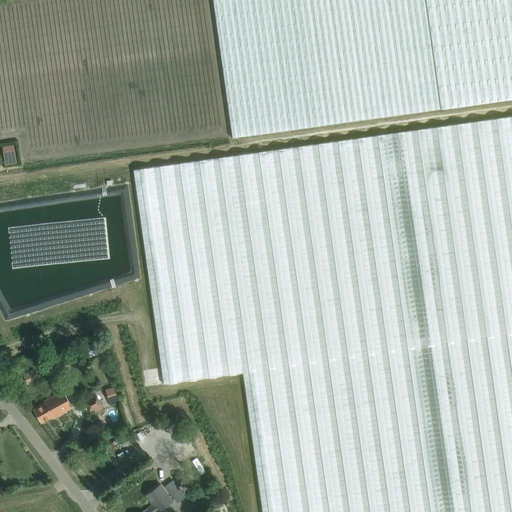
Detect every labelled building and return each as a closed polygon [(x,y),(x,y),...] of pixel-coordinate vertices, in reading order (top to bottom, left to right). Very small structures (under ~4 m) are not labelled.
[(511,0),(212,0),(232,137),(511,97),(511,0)] [(229,138),(217,48),(13,71),(23,161),(229,138)] [(386,302),(398,353),(426,347),(423,334),(483,321),(480,309),(507,303),(499,267),(382,294),(383,302),(386,302)] [(508,310),(504,302),(496,306),(499,314),(508,310)] [(82,345),(84,353),(96,349),(93,342),(82,345)] [(32,385),(43,379),(37,369),(26,374),(32,385)] [(117,395),(112,384),(104,388),(109,399),(117,395)] [(53,419),(73,408),(63,390),(44,401),(45,402),(33,409),(41,423),(52,417),(53,419)] [(85,402),(90,412),(102,406),(100,404),(105,401),(101,394),(97,397),(96,396),(85,402)] [(157,511),(174,499),(162,483),(145,496),(152,505),(142,511),(141,511),(157,511)]
